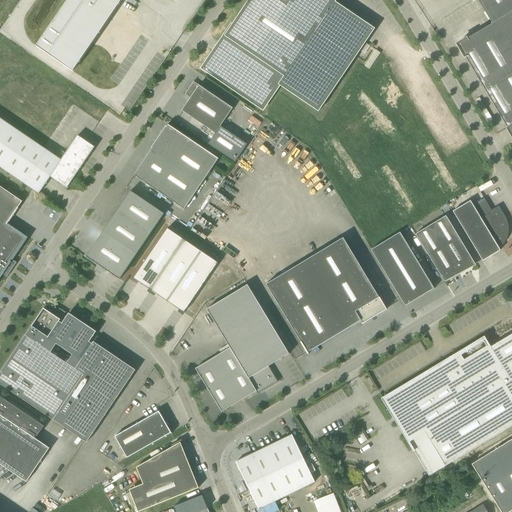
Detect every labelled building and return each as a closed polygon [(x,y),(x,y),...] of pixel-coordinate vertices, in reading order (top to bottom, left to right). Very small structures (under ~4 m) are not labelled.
[(68,0),(36,46),(73,72),(122,0),(68,0)] [(280,86),(319,112),(375,29),(336,2),(336,0),(248,0),(203,68),(264,110),(280,86)] [(511,0),(476,0),(491,25),(467,39),(457,44),(465,57),(508,128),(511,135),(511,0)] [(182,111),(216,134),(208,144),(235,162),(246,145),(220,127),(233,108),(194,82),(194,81),(185,95),(190,98),(182,111)] [(476,100),(485,115),(488,113),(479,98),(476,100)] [(67,188),(89,155),(95,147),(78,136),(61,160),(0,119),(0,167),(39,194),(50,177),(67,188)] [(184,210),(218,159),(168,125),(167,127),(166,127),(167,126),(166,126),(151,148),(152,149),(152,148),(152,149),(134,176),(184,210)] [(0,277),(3,274),(7,277),(16,263),(12,260),(27,238),(7,224),(23,201),(0,185),(0,277)] [(151,234),(164,214),(131,191),(117,211),(151,234)] [(453,211),(483,261),(500,251),(498,247),(503,243),(506,237),(507,231),(507,225),(505,219),(498,208),(492,212),(484,198),(473,205),(471,201),(453,211)] [(137,254),(151,234),(117,211),(103,231),(137,254)] [(475,264),(459,237),(446,216),(416,234),(445,282),(453,277),(475,264)] [(167,302),(184,313),(218,263),(202,251),(185,240),(167,228),(133,279),(151,291),(167,302)] [(137,254),(103,231),(86,257),(120,280),(137,254)] [(371,250),(405,306),(434,289),(400,232),(371,250)] [(301,342),(307,353),(308,354),(309,354),(308,353),(361,321),(363,323),(362,324),(362,325),(387,310),(379,297),(379,298),(343,238),(266,285),(301,342)] [(222,412),(256,391),(257,394),(256,395),(278,382),(269,367),(289,354),(248,285),(207,309),(230,348),(196,369),(222,412)] [(136,370),(135,370),(129,379),(113,368),(119,359),(94,342),(92,344),(90,342),(96,332),(69,313),(62,323),(59,322),(61,320),(44,308),(0,373),(0,384),(86,442),(136,370)] [(384,400),(382,400),(413,451),(415,450),(410,441),(425,433),(445,466),(511,426),(511,334),(491,347),(485,338),(484,339),(484,340),(459,356),(384,400)] [(0,464),(27,482),(50,448),(36,439),(44,426),(0,396),(0,464)] [(159,411),(124,432),(115,437),(127,458),(171,433),(171,434),(172,434),(167,425),(167,426),(159,411)] [(253,454),(275,501),(315,482),(292,435),(253,454)] [(511,439),(472,465),(501,511),(509,511),(511,510),(511,439)] [(138,511),(199,488),(180,443),(136,467),(143,484),(129,490),(138,511)] [(276,511),(279,511),(275,501),(253,454),(236,462),(254,500),(259,511),(276,511)] [(473,485),(468,488),(474,497),(479,494),(473,485)] [(340,511),(334,494),(314,502),(317,511),(340,511)]
